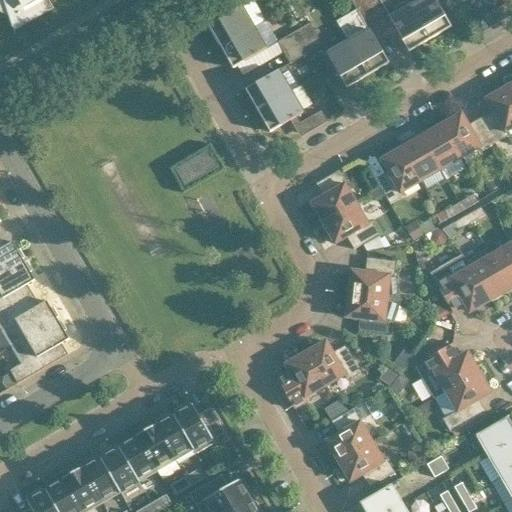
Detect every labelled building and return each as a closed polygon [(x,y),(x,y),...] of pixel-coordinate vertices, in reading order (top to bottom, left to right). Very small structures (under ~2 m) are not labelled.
[(0,0),(0,3),(4,1),(9,17),(14,34),(16,34),(15,31),(54,8),(48,0),(0,0)] [(208,26),(220,47),(254,28),(242,8),(255,0),(229,0),(228,1),(234,11),(208,26)] [(350,0),(357,10),(337,22),(349,42),(349,43),(368,76),(389,63),(370,30),(369,31),(363,22),(374,15),(365,0),(350,0)] [(379,0),(365,0),(374,15),(385,9),(391,18),(389,19),(409,52),(430,40),(411,6),(407,0),(381,0),(380,1),(379,0)] [(407,0),(411,6),(430,40),(451,27),(435,0),(407,0)] [(484,17),(490,28),(511,15),(506,4),(484,17)] [(310,23),(299,30),(305,41),(312,52),(323,45),(310,23)] [(233,69),(266,49),(254,28),(220,47),(233,69)] [(277,42),(284,53),(305,41),(299,30),(277,42)] [(290,64),(312,52),(305,41),(284,53),(290,64)] [(368,76),(349,43),(327,55),(346,88),(368,76)] [(245,90),(258,111),(291,92),(278,71),(245,90)] [(495,115),(482,122),(495,144),(507,137),(511,145),(511,144),(511,98),(506,88),(486,100),(492,110),(495,115)] [(303,113),(291,92),(258,111),(270,133),(303,113)] [(300,124),(306,135),(328,122),(321,111),(300,124)] [(482,122),(470,129),(461,114),(441,126),(460,159),(479,148),(482,152),(495,144),(482,122)] [(421,137),(440,170),(460,159),(441,126),(421,137)] [(401,148),(421,182),(440,170),(421,137),(401,148)] [(401,148),(381,160),(390,176),(378,183),(376,179),(390,205),(404,197),(402,193),(421,182),(401,148)] [(209,150),(189,161),(175,170),(185,187),(219,167),(209,150)] [(323,224),(356,204),(345,185),(349,183),(341,169),(316,184),(320,182),(327,195),(312,204),(323,224)] [(494,180),(485,185),(489,193),(498,188),(494,180)] [(474,195),(460,203),(464,210),(478,202),(474,195)] [(450,219),(464,210),(460,203),(445,211),(450,219)] [(356,204),(323,224),(335,244),(351,235),(358,247),(354,249),(354,250),(379,235),(372,221),(368,224),(356,204)] [(481,207),(467,216),(471,223),(486,215),(481,207)] [(457,232),(471,223),(467,216),(453,224),(457,232)] [(0,275),(24,261),(23,259),(25,258),(20,249),(18,250),(13,242),(5,247),(0,237),(0,275)] [(491,256),(510,289),(511,288),(511,247),(510,245),(491,256)] [(487,249),(467,261),(490,301),(510,289),(491,256),(487,249)] [(463,256),(431,275),(436,283),(450,308),(453,313),(466,306),(470,313),(490,301),(471,268),(467,261),(463,256)] [(396,262),(367,258),(367,259),(371,259),(369,273),(352,271),(349,294),(402,300),(399,278),(394,277),(396,262)] [(0,314),(33,295),(28,285),(35,280),(30,272),(32,271),(27,262),(25,264),(24,261),(0,275),(0,314)] [(402,300),(349,294),(346,317),(364,320),(362,333),(358,333),(387,337),(389,321),(394,322),(402,300)] [(0,331),(2,330),(12,347),(58,320),(57,318),(59,317),(54,308),(52,309),(47,301),(39,306),(33,295),(0,314),(0,331)] [(60,323),(58,320),(12,347),(22,364),(10,371),(18,384),(68,355),(62,344),(69,339),(65,331),(67,330),(62,321),(60,323)] [(325,386),(344,375),(347,379),(360,371),(348,350),(335,357),(326,341),(306,353),(325,386)] [(426,360),(423,361),(431,375),(435,373),(446,392),(479,373),(467,352),(462,355),(455,343),(448,347),(447,347),(426,360)] [(290,372),(277,380),(280,384),(282,387),(295,409),(308,401),(306,397),(325,386),(306,353),(285,365),(290,372)] [(388,367),(380,379),(392,387),(400,376),(388,367)] [(479,373),(446,392),(457,411),(443,420),(451,433),(486,412),(482,414),(475,402),(491,393),(479,373)] [(230,441),(211,408),(199,415),(193,405),(185,409),(183,406),(175,411),(177,414),(174,416),(196,454),(214,444),(217,448),(230,441)] [(339,461),(372,442),(361,423),(365,421),(357,407),(332,422),(335,420),(342,432),(327,441),(339,461)] [(196,454),(174,416),(156,426),(156,425),(155,425),(176,461),(194,451),(196,454)] [(477,437),(478,436),(490,457),(511,444),(511,424),(508,418),(510,417),(509,416),(500,421),(476,436),(477,437)] [(137,436),(157,472),(176,461),(155,425),(137,436)] [(119,448),(139,482),(157,472),(137,436),(136,436),(137,437),(119,448)] [(372,442),(339,461),(350,482),(366,473),(373,485),(369,487),(370,487),(395,473),(387,459),(383,461),(372,442)] [(511,444),(490,457),(502,478),(511,471),(511,444)] [(139,482),(119,448),(112,452),(110,449),(101,453),(103,457),(100,458),(121,493),(139,482)] [(442,457),(434,461),(442,474),(449,470),(442,457)] [(82,468),(103,504),(121,493),(100,458),(93,463),(91,459),(82,465),(84,468),(83,469),(82,468)] [(435,478),(442,474),(434,461),(427,465),(435,478)] [(88,511),(103,504),(82,468),(63,478),(82,511),(88,511)] [(200,469),(185,477),(191,487),(206,478),(200,469)] [(511,471),(502,478),(511,494),(511,471)] [(200,511),(226,511),(253,497),(247,486),(243,488),(239,480),(228,486),(222,475),(190,494),(200,511)] [(176,495),(191,487),(185,477),(170,486),(176,495)] [(63,480),(46,490),(58,511),(82,511),(63,478),(63,479),(63,480)] [(462,500),(469,496),(462,483),(454,487),(462,500)] [(394,511),(404,507),(392,486),(393,486),(392,484),(368,498),(367,498),(358,503),(359,504),(360,504),(365,511),(394,511)] [(58,511),(46,490),(43,492),(41,489),(33,493),(35,497),(27,501),(33,511),(32,511),(58,511)] [(448,491),(440,495),(444,501),(447,508),(448,508),(455,504),(448,491)] [(167,495),(151,504),(156,511),(159,511),(172,505),(167,495)] [(470,511),(477,508),(469,496),(462,500),(468,511),(470,511)] [(259,507),(253,497),(226,511),(257,511),(256,509),(259,507)]
